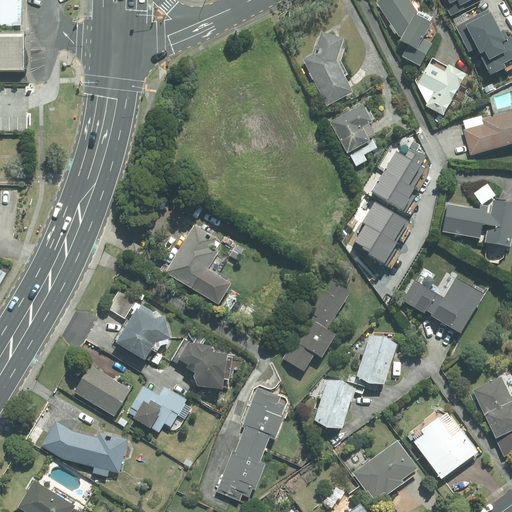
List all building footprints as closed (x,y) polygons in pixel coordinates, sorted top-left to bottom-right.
[(0,0),(0,27),(15,28),(14,0),(0,0)] [(400,36),(396,42),(404,47),(399,57),(417,67),(429,45),(419,40),(428,24),(419,19),(406,0),(380,0),(375,4),(397,38),(400,36)] [(441,0),(450,16),(482,0),(441,0)] [(455,26),(468,52),(477,48),(491,76),(506,68),(505,64),(511,60),(511,35),(508,37),(504,29),(501,33),(489,9),(455,26)] [(312,54),(302,60),(324,106),(350,94),(334,62),(342,39),(319,32),(312,54)] [(0,72),(23,73),(23,34),(0,34),(0,72)] [(463,76),(446,66),(442,73),(427,64),(416,84),(423,107),(440,116),(463,76)] [(359,105),(328,122),(345,153),(367,141),(360,128),(369,123),(359,105)] [(462,130),(469,156),(511,144),(511,111),(481,121),(482,125),(462,130)] [(397,152),(385,172),(413,188),(426,167),(420,164),(424,157),(410,149),(405,157),(397,152)] [(385,172),(373,193),(407,213),(419,191),(413,188),(385,172)] [(361,222),(367,226),(397,243),(410,221),(374,200),(361,222)] [(447,205),(442,232),(483,240),(483,243),(507,248),(511,222),(511,205),(491,201),(490,206),(479,204),(478,211),(447,205)] [(192,225),(163,273),(216,305),(228,284),(205,270),(216,252),(210,248),(215,239),(192,225)] [(367,226),(358,242),(371,249),(368,253),(386,263),(397,243),(367,226)] [(456,333),(481,291),(448,272),(435,294),(412,281),(400,301),(456,333)] [(281,359),(301,371),(312,354),(319,358),(333,335),(325,331),(348,293),(323,278),(286,338),(292,342),(281,359)] [(162,317),(151,320),(134,310),(113,344),(142,361),(153,342),(167,339),(162,317)] [(381,387),(395,343),(368,334),(354,379),(381,387)] [(193,346),(184,340),(171,361),(192,374),(190,378),(194,388),(220,391),(225,355),(208,353),(208,348),(193,346)] [(128,390),(88,365),(72,391),(112,417),(128,390)] [(511,452),(511,404),(500,377),(472,390),(502,457),(511,452)] [(352,389),(326,380),(313,421),(339,429),(352,389)] [(169,428),(185,400),(163,388),(158,397),(142,388),(128,414),(132,416),(131,419),(157,433),(163,424),(169,428)] [(279,397),(256,388),(215,492),(238,501),(239,496),(247,499),(250,490),(253,491),(263,465),(257,462),(267,439),(272,441),(281,416),(278,415),(282,406),(276,404),(279,397)] [(411,444),(438,480),(474,452),(458,432),(450,438),(436,419),(420,431),(423,435),(411,444)] [(97,439),(74,433),(55,422),(40,447),(61,460),(93,468),(91,473),(106,477),(107,472),(117,474),(126,441),(98,434),(97,439)] [(394,442),(351,473),(371,500),(382,493),(384,496),(400,484),(398,481),(414,469),(394,442)] [(73,507),(32,481),(15,508),(21,511),(75,511),(72,509),(73,507)]
